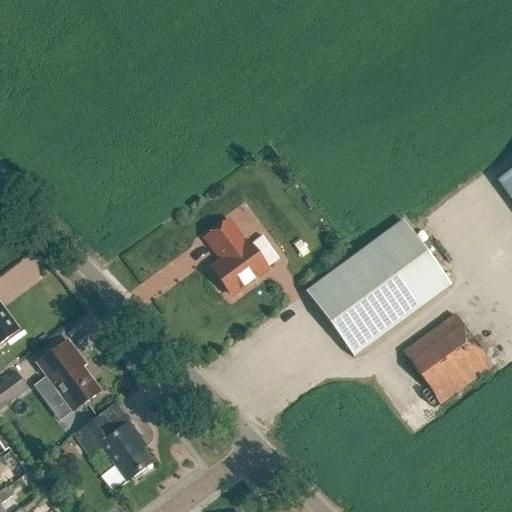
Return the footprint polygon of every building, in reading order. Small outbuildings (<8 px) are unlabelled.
[(511,171),(496,183),(511,203),(511,171)] [(353,359),(450,287),(402,221),(304,293),(353,359)] [(245,242),(229,222),(207,239),(224,261),(213,269),(218,276),(218,280),(223,288),(227,289),(233,296),(269,267),(247,240),(245,242)] [(0,345),(19,332),(0,305),(0,345)] [(440,407),(492,369),(454,315),(401,353),(440,407)] [(75,413),(101,394),(74,357),(78,354),(68,342),(38,364),(75,413)] [(15,373),(0,383),(0,410),(28,390),(15,373)] [(101,419),(77,436),(93,458),(102,452),(114,469),(102,477),(114,494),(153,465),(138,444),(142,441),(130,425),(113,437),(101,419)] [(53,474),(56,464),(47,461),(44,471),(53,474)] [(6,490),(0,494),(0,511),(2,511),(0,508),(0,506),(12,498),(6,490)]
